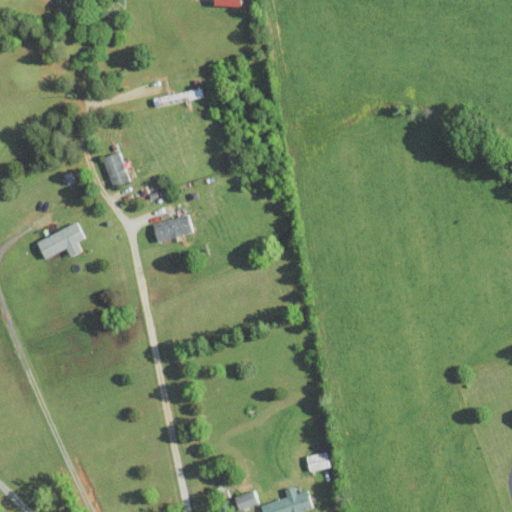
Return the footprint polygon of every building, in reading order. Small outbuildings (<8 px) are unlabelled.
[(127,182),(121,152),(103,155),(109,185),(127,182)] [(192,232),(188,214),(152,223),(157,241),(192,232)] [(77,241),(84,238),(77,222),(35,240),(43,258),(66,249),(69,256),(81,251),(77,241)] [(262,511),(300,511),(301,511),(312,508),(307,490),(295,493),(293,486),(284,489),(286,497),(260,504),(262,511)] [(234,496),(238,509),(258,503),(254,490),(234,496)]
